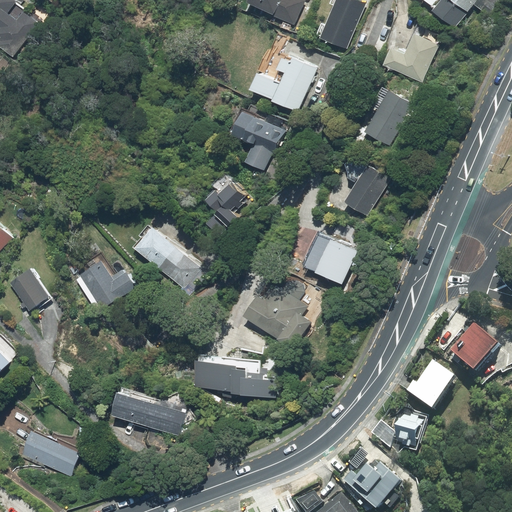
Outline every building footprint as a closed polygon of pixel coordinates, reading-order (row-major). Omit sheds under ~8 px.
[(21,0),(0,0),(0,43),(15,55),(41,21),(27,10),(20,20),(11,14),(21,0)] [(245,0),(243,5),(300,27),(310,0),(245,0)] [(358,0),(337,0),(324,37),(353,48),(364,20),(353,15),(358,0)] [(443,0),(433,14),(455,30),(477,0),(443,0)] [(443,44),(419,34),(411,55),(402,51),(390,46),(381,67),(425,85),(443,44)] [(308,93),(321,69),(285,50),(276,66),(291,74),(278,100),(299,111),(308,93)] [(405,104),(386,92),(372,116),(361,133),(380,145),(405,104)] [(252,161),(266,166),(273,150),(284,123),(246,112),(237,134),(259,143),(252,161)] [(393,173),(370,159),(351,191),(343,206),(366,219),(393,173)] [(217,192),(210,201),(221,210),(215,216),(234,231),(246,216),(239,212),(253,194),(238,182),(225,198),(217,192)] [(0,253),(15,239),(0,223),(0,253)] [(157,228),(139,251),(185,287),(203,265),(157,228)] [(361,256),(329,238),(310,271),(327,280),(335,268),(352,272),(361,256)] [(105,260),(78,277),(99,311),(139,286),(128,269),(116,277),(105,260)] [(33,268),(11,284),(31,311),(53,295),(33,268)] [(296,314),(259,298),(246,318),(283,339),(296,314)] [(100,335),(75,322),(56,359),(80,372),(100,335)] [(502,348),(477,327),(454,354),(479,376),(502,348)] [(0,371),(8,361),(0,354),(0,371)] [(264,360),(203,355),(203,362),(199,361),(196,387),(225,390),(224,398),(245,400),(245,395),(282,398),(284,376),(270,375),(270,368),(263,367),(264,360)] [(416,384),(409,394),(437,414),(460,382),(435,364),(419,386),(416,384)] [(185,415),(122,393),(114,416),(177,437),(185,415)] [(375,433),(392,448),(416,456),(428,421),(404,412),(397,432),(385,421),(375,433)] [(82,451),(34,431),(25,454),(72,474),(82,451)] [(356,470),(346,482),(381,511),(387,504),(393,509),(404,495),(397,489),(403,482),(377,460),(363,476),(356,470)] [(314,511),(324,504),(313,491),(300,503),(307,511),(314,511)] [(358,511),(345,493),(319,511),(358,511)]
